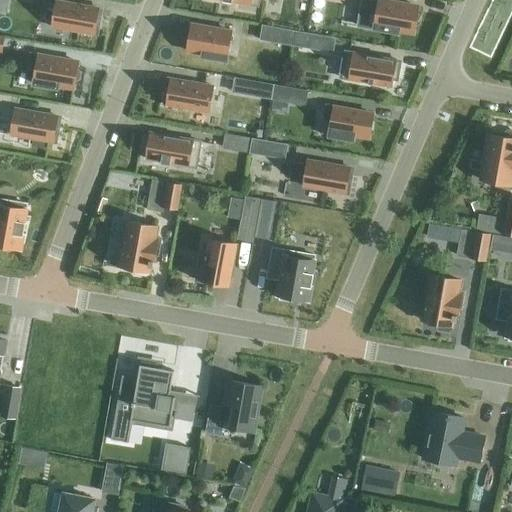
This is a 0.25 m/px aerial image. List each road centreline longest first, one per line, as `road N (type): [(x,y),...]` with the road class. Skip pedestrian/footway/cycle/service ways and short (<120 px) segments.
road 1 (residential): [(47,293),(153,0)]
road 2 (residential): [(327,343),(47,293)]
road 3 (residential): [(327,343),(436,85)]
road 4 (residential): [(511,377),(327,343)]
